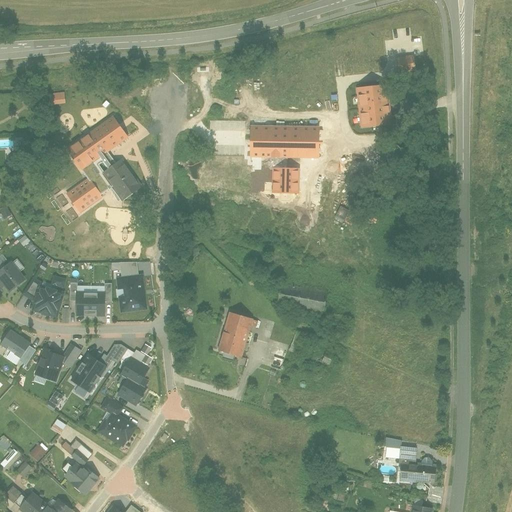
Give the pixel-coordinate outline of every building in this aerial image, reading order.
[(396,57),(397,73),(416,72),(416,56),(396,57)] [(64,113),(88,96),(82,86),(57,103),(64,113)] [(362,128),(392,124),(388,86),(357,90),(362,128)] [(87,167),(129,138),(115,117),(73,147),(87,167)] [(254,124),(252,156),(318,160),(320,127),(254,124)] [(6,151),(24,153),(25,139),(0,136),(0,148),(6,149),(6,151)] [(103,174),(122,201),(143,187),(123,160),(103,174)] [(273,169),(272,192),(300,192),(300,169),(273,169)] [(102,198),(90,181),(68,196),(80,214),(102,198)] [(0,285),(8,295),(26,281),(12,263),(5,268),(0,261),(0,285)] [(121,279),(116,279),(120,315),(148,311),(144,277),(139,277),(138,264),(119,267),(121,279)] [(327,292),(281,284),(278,304),(323,312),(327,292)] [(38,288),(33,315),(59,320),(64,294),(38,288)] [(76,296),(76,320),(90,319),(90,296),(76,296)] [(90,296),(90,319),(105,319),(104,296),(90,296)] [(229,312),(220,349),(244,355),(253,318),(229,312)] [(21,362),(31,345),(10,332),(0,349),(21,362)] [(44,351),(34,378),(56,385),(65,359),(44,351)] [(146,354),(142,361),(149,366),(153,359),(146,354)] [(108,370),(87,357),(71,383),(92,396),(108,370)] [(127,379),(117,395),(136,407),(147,389),(140,385),(150,369),(131,358),(121,376),(127,379)] [(58,404),(63,397),(56,392),(51,399),(58,404)] [(101,433),(124,446),(136,426),(117,416),(123,407),(106,398),(100,408),(111,414),(101,433)] [(230,402),(215,442),(259,459),(274,419),(230,402)] [(57,419),(51,429),(60,435),(67,425),(57,419)] [(30,454),(38,462),(47,452),(39,444),(30,454)] [(400,483),(436,485),(437,464),(417,462),(417,448),(402,447),(400,483)] [(12,448),(1,464),(6,468),(17,452),(12,448)] [(293,504),(304,471),(267,459),(256,493),(293,504)] [(25,461),(16,470),(24,477),(32,468),(25,461)] [(64,477),(85,495),(99,478),(85,467),(83,469),(76,464),(64,477)] [(22,511),(73,511),(74,511),(59,498),(51,507),(33,492),(18,508),(22,511)]
